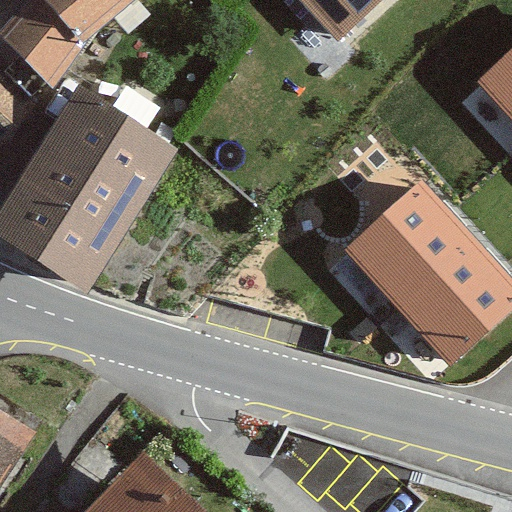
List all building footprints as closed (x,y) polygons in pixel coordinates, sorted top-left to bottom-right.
[(0,38),(46,87),(139,0),(18,0),(0,17),(0,38)] [(285,0),(335,56),(399,0),(285,0)] [(511,49),(479,80),(511,115),(511,49)] [(0,64),(0,138),(1,140),(37,94),(0,64)] [(0,242),(81,293),(172,149),(70,85),(0,195),(0,242)] [(511,282),(418,181),(345,249),(451,365),(511,309),(511,282)] [(0,484),(34,435),(0,411),(0,484)] [(194,511),(145,466),(102,511),(194,511)]
